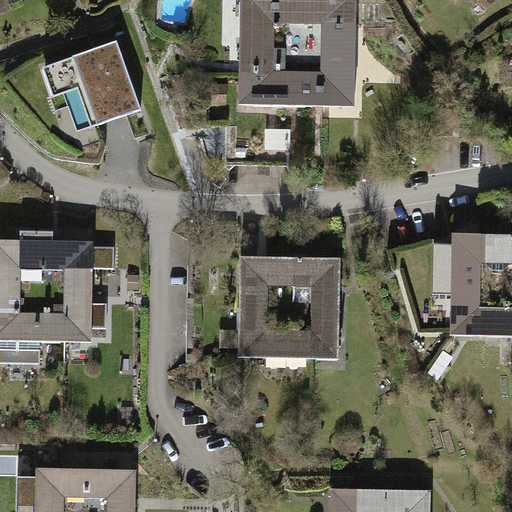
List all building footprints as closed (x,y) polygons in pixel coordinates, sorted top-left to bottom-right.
[(240,0),(240,74),(272,74),(273,24),(273,0),(240,0)] [(356,0),(273,0),(273,24),(323,24),(356,24),(356,0)] [(356,24),(323,24),(323,75),(322,107),(355,107),(356,24)] [(117,43),(60,63),(68,86),(81,81),(97,126),(141,111),(117,43)] [(240,74),(239,106),(289,106),(322,107),(323,75),(272,74),(240,74)] [(228,105),(227,153),(288,154),(289,106),(239,106),(228,105)] [(20,232),(20,241),(20,269),(65,269),(93,270),(114,270),(114,248),(93,247),(93,242),(53,242),(53,232),(20,232)] [(453,235),(451,308),(479,308),(480,264),(480,235),(453,235)] [(511,235),(480,235),(480,264),(485,264),(492,272),(504,272),(511,265),(511,264),(511,235)] [(20,241),(0,241),(0,313),(20,314),(20,269),(20,241)] [(267,285),(268,258),(240,258),(239,331),(267,331),(267,285)] [(340,259),(268,258),(267,285),(312,286),(340,286),(340,259)] [(93,270),(65,269),(65,315),(65,342),(92,343),(92,328),(107,328),(107,304),(93,304),(93,270)] [(312,332),(312,359),(339,359),(340,286),(312,286),(312,332)] [(451,335),(511,336),(511,309),(479,308),(451,308),(451,335)] [(65,342),(65,315),(20,314),(0,313),(0,363),(40,364),(40,342),(65,342)] [(267,331),(239,331),(239,358),(312,359),(312,332),(267,331)] [(63,469),(36,469),(35,511),(62,511),(63,496),(63,469)] [(136,471),(63,469),(63,496),(108,497),(136,497),(136,471)] [(357,511),(358,490),(330,490),(330,511),(357,511)] [(430,511),(431,491),(358,490),(357,511),(430,511)] [(135,511),(136,497),(108,497),(108,511),(135,511)]
